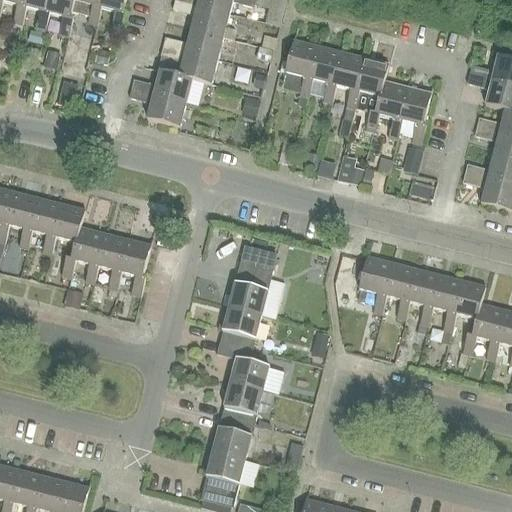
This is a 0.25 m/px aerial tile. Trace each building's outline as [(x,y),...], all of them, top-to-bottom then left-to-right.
[(22,8),(24,0),(0,0),(0,2),(4,4),(18,7),(14,24),(22,27),(27,9),(22,8)] [(46,14),(49,0),(24,0),(22,8),(27,9),(41,13),(36,31),(46,33),(51,15),(46,14)] [(74,3),(74,0),(49,0),(46,14),(51,15),(65,19),(60,36),(69,39),(74,20),(72,19),(73,15),(76,3),(74,3)] [(99,8),(101,0),(74,0),(74,3),(76,3),(93,8),(90,20),(89,25),(98,28),(103,10),(103,9),(99,8)] [(123,14),(126,0),(101,0),(99,8),(103,9),(103,10),(117,14),(112,31),(121,33),(126,14),(123,14)] [(175,0),(175,3),(231,17),(234,0),(175,0)] [(76,3),(73,15),(90,20),(93,8),(76,3)] [(175,3),(173,12),(195,17),(191,32),(224,40),(233,43),(237,31),(227,29),(231,17),(175,3)] [(269,11),(265,26),(268,27),(278,29),(278,30),(282,15),(269,11)] [(219,64),(224,40),(191,32),(187,46),(166,41),(164,50),(219,64)] [(81,73),(88,45),(75,42),(68,70),(81,73)] [(310,82),(318,49),(294,43),(285,76),(305,82),(301,99),(310,101),(314,84),(314,83),(310,82)] [(332,88),(341,55),(318,49),(310,82),(314,83),(314,84),(329,87),(325,105),(333,107),(337,89),(332,88)] [(164,50),(162,58),(182,64),(179,77),(179,78),(193,82),(193,83),(212,88),(219,64),(164,50)] [(259,50),(256,62),(270,66),(273,54),(259,50)] [(356,93),(364,61),(341,55),(332,88),(337,89),(352,93),(347,111),(344,122),(353,124),(356,113),(357,112),(361,94),(356,93)] [(46,61),(43,70),(57,73),(59,66),(60,62),(46,59),(46,61)] [(470,78),(511,88),(511,62),(498,59),(495,75),(472,69),(470,78)] [(385,85),(389,67),(364,61),(356,93),(361,94),(357,112),(370,115),(366,134),(375,136),(379,119),(380,118),(376,117),(380,100),(385,85)] [(179,78),(179,77),(162,73),(158,87),(136,82),(133,91),(187,105),(193,83),(193,82),(179,78)] [(255,76),(253,89),(263,91),(266,79),(255,76)] [(511,113),(511,88),(470,78),(468,87),(490,93),(486,108),(505,113),(506,112),(511,113)] [(63,85),(58,108),(73,112),(79,89),(63,85)] [(399,124),(408,91),(385,85),(380,100),(376,117),(380,118),(379,119),(394,122),(390,140),(399,142),(403,125),(399,124)] [(181,130),(187,105),(133,91),(131,101),(152,106),(148,121),(181,130)] [(424,129),(432,97),(408,91),(399,124),(403,125),(418,129),(414,145),(422,147),(427,129),(424,129)] [(256,120),(261,103),(246,100),(241,116),(256,120)] [(480,121),(478,130),(511,139),(511,113),(506,112),(505,113),(502,127),(480,121)] [(511,139),(478,130),(476,139),(496,145),(493,159),(511,163),(511,139)] [(418,177),(423,154),(409,151),(403,174),(418,177)] [(469,167),(466,177),(511,188),(511,163),(493,159),(489,173),(469,167)] [(375,176),(366,174),(363,186),(373,188),(375,176)] [(511,188),(466,177),(464,186),(485,191),(481,206),(511,214),(511,188)] [(0,190),(0,226),(0,227),(0,244),(5,246),(9,228),(5,227),(14,194),(0,190)] [(5,227),(9,228),(24,232),(19,250),(28,253),(33,235),(29,234),(37,200),(14,194),(5,227)] [(37,200),(29,234),(33,235),(47,238),(42,257),(51,259),(56,241),(52,240),(60,206),(37,200)] [(60,206),(52,240),(56,241),(76,246),(72,262),(67,261),(62,279),(72,281),(76,264),(72,263),(81,230),(85,212),(60,206)] [(81,230),(72,263),(76,264),(90,268),(86,285),(95,287),(99,270),(95,269),(104,236),(81,230)] [(95,269),(99,270),(113,273),(108,290),(118,293),(123,276),(119,275),(127,242),(104,236),(95,269)] [(127,242),(119,275),(123,276),(136,279),(132,297),(141,299),(146,281),(142,280),(150,248),(127,242)] [(367,259),(358,293),(379,298),(374,314),(383,317),(387,300),(382,299),(390,265),(367,259)] [(231,310),(262,318),(268,294),(268,293),(274,270),(243,262),(237,286),(232,285),(230,294),(235,296),(231,310)] [(390,265),(382,299),(387,300),(401,303),(397,321),(405,323),(410,305),(405,304),(414,271),(390,265)] [(414,271),(405,304),(410,305),(424,309),(420,327),(430,329),(434,312),(428,310),(437,277),(414,271)] [(451,316),(460,283),(437,277),(428,310),(434,312),(448,315),(440,345),(449,347),(456,318),(451,316)] [(451,316),(456,318),(476,323),(472,339),(467,338),(462,358),(468,359),(471,360),(476,341),(473,341),(481,308),(486,289),(460,283),(451,316)] [(63,308),(63,309),(74,311),(80,313),(80,312),(82,304),(83,301),(67,296),(63,308)] [(481,308),(473,341),(476,341),(491,345),(486,363),(494,366),(499,347),(496,347),(505,314),(481,308)] [(255,342),(262,318),(231,310),(227,324),(222,323),(220,332),(224,334),(221,344),(253,352),(255,342)] [(511,315),(505,314),(496,347),(499,347),(511,350),(511,355),(508,370),(511,370),(511,315)] [(250,364),(253,352),(221,344),(218,356),(218,357),(237,363),(234,376),(229,375),(226,384),(263,393),(265,385),(269,372),(269,369),(250,364)] [(461,357),(458,368),(465,370),(468,359),(462,358),(461,357)] [(265,385),(263,393),(279,397),(284,376),(269,372),(265,385)] [(256,418),(263,393),(226,384),(224,393),(229,395),(225,408),(224,410),(225,410),(222,419),(254,428),(256,418)] [(251,439),(254,428),(222,419),(219,431),(214,430),(211,439),(216,441),(213,454),(245,462),(251,439)] [(259,424),(257,430),(268,433),(269,426),(259,424)] [(292,446),(288,460),(300,463),(304,449),(292,446)] [(239,486),(245,462),(213,454),(209,469),(204,468),(201,477),(206,479),(200,502),(201,503),(199,509),(210,511),(212,506),(232,511),(238,488),(239,486)] [(0,467),(0,502),(5,504),(2,511),(12,511),(14,507),(11,506),(19,472),(0,467)] [(19,472),(11,506),(14,507),(28,510),(27,511),(34,511),(43,478),(19,472)] [(43,478),(34,511),(57,511),(65,484),(43,478)] [(65,484),(57,511),(83,511),(89,490),(65,484)] [(306,502),(303,511),(329,511),(330,508),(306,502)]
